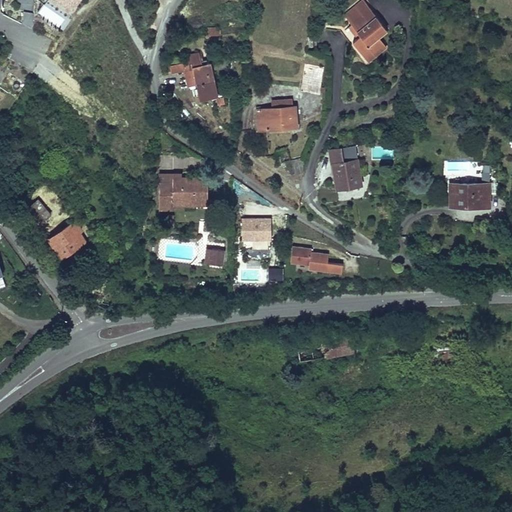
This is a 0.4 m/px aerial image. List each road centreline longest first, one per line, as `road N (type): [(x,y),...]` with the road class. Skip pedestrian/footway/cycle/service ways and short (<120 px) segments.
road 1 (residential): [(435,298),(409,263),(322,231),(163,117),(152,66),(176,0)]
road 2 (tertiary): [(435,298),(220,315)]
road 3 (unknown): [(435,288),(404,244),(412,217),(433,210),(504,214)]
road 4 (residential): [(1,217),(87,331)]
road 5 (tertiary): [(220,315),(117,321),(87,331)]
road 6 (tertiary): [(94,350),(220,315)]
